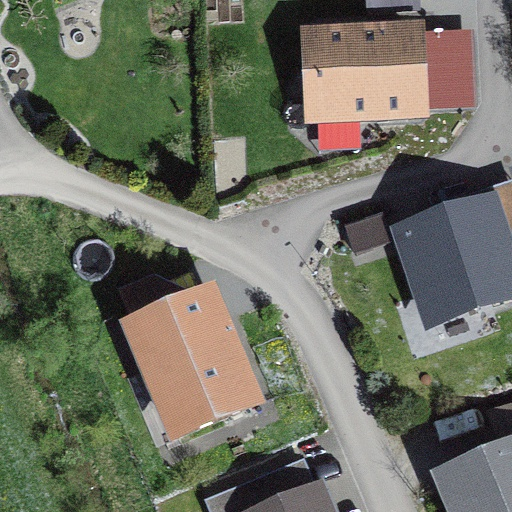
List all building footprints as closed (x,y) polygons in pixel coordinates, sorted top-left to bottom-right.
[(312,39),(316,119),(416,114),(412,34),(312,39)] [(431,323),(511,296),(511,278),(489,208),(403,237),(431,323)] [(132,327),(178,438),(258,405),(223,322),(204,330),(193,302),(132,327)] [(511,511),(511,451),(443,481),(455,511),(511,511)] [(276,511),(317,495),(301,459),(202,501),(206,511),(276,511)] [(276,511),(324,511),(317,495),(276,511)]
